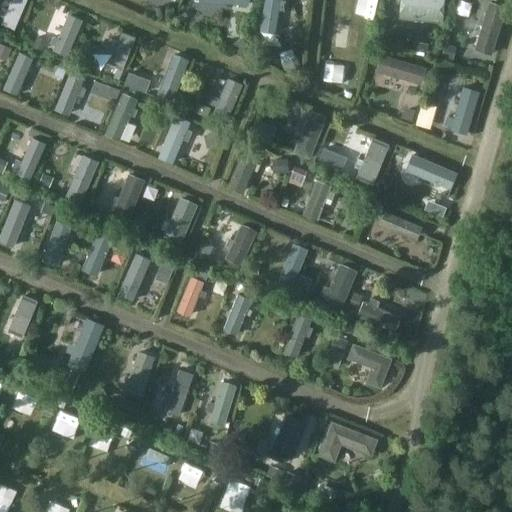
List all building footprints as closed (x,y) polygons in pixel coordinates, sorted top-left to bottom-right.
[(1,24),(13,29),(25,0),(11,0),(7,9),(2,7),(0,11),(0,15),(3,17),(1,24)] [(264,0),(259,32),(274,34),(278,10),(283,11),(285,2),(280,1),(280,0),(264,0)] [(399,0),(398,20),(441,23),(443,0),(399,0)] [(53,37),(50,44),(54,46),(52,51),(66,57),(82,21),(68,14),(57,39),(53,37)] [(114,54),(110,66),(120,69),(133,36),(122,32),(118,41),(109,38),(104,50),(114,54)] [(32,47),(43,52),(47,41),(37,36),(32,47)] [(242,38),(231,45),(237,54),(248,48),(242,38)] [(293,53),(295,40),(281,39),(280,51),(293,53)] [(428,44),(414,41),(411,54),(425,57),(428,44)] [(94,49),(81,43),(75,56),(88,62),(94,49)] [(3,89),(16,95),(32,60),(19,54),(3,89)] [(188,60),(172,54),(156,93),(172,99),(188,60)] [(66,70),(57,66),(53,76),(62,79),(66,70)] [(67,86),(56,115),(69,120),(73,109),(81,112),(86,99),(78,96),(85,76),(68,70),(63,84),(67,86)] [(339,98),(341,74),(319,73),(317,96),(339,98)] [(215,109),(213,113),(229,120),(243,86),(228,80),(219,99),(212,96),(207,106),(215,109)] [(105,98),(115,102),(119,91),(109,87),(105,98)] [(134,113),(130,112),(133,104),(122,100),(107,134),(119,139),(127,118),(131,120),(134,113)] [(176,117),(158,158),(172,164),(182,139),(187,142),(191,132),(186,130),(189,123),(176,117)] [(250,132),(258,135),(263,124),(255,120),(250,132)] [(216,132),(203,135),(206,148),(220,145),(216,132)] [(26,158),(21,172),(33,176),(46,140),(35,136),(30,149),(24,146),(21,156),(26,158)] [(360,169),(351,166),(347,176),(373,187),(390,146),(373,139),(360,169)] [(82,159),(75,175),(70,173),(66,182),(62,181),(58,191),(66,195),(64,200),(78,207),(96,165),(82,159)] [(287,173),(287,160),(271,160),(272,174),(287,173)] [(294,166),(288,183),(300,187),(306,171),(294,166)] [(129,224),(145,181),(128,175),(119,199),(115,197),(112,205),(117,207),(113,218),(129,224)] [(451,211),(448,209),(454,195),(443,190),(445,184),(431,178),(428,183),(413,177),(407,191),(433,202),(429,211),(447,220),(451,211)] [(325,198),(331,200),(334,193),(328,191),(330,186),(316,181),(302,215),(316,220),(323,202),(325,198)] [(197,206),(178,198),(162,237),(181,245),(197,206)] [(94,216),(99,205),(88,200),(83,211),(94,216)] [(54,207),(44,203),(40,212),(50,216),(54,207)] [(12,205),(2,229),(14,233),(19,220),(23,222),(26,213),(23,212),(24,209),(12,205)] [(229,249),(225,259),(242,267),(257,235),(240,227),(233,243),(229,241),(225,247),(229,249)] [(325,297),(323,303),(340,310),(356,272),(339,265),(329,289),(323,287),(320,295),(325,297)] [(206,293),(199,290),(203,282),(190,277),(177,311),(189,316),(197,296),(203,298),(206,293)] [(237,296),(222,332),(236,337),(250,301),(237,296)] [(363,302),(357,317),(393,332),(399,318),(376,308),(379,303),(370,299),(367,304),(363,302)] [(299,316),(296,326),(285,355),(297,360),(305,338),(310,340),(314,330),(310,328),(313,321),(299,316)] [(330,349),(343,354),(348,342),(335,337),(330,349)] [(355,345),(350,359),(371,367),(365,382),(378,387),(389,359),(355,345)] [(41,376),(48,360),(30,353),(24,369),(41,376)] [(70,370),(62,390),(70,394),(79,374),(70,370)] [(168,404),(165,411),(176,415),(191,375),(179,370),(170,395),(165,393),(162,401),(168,404)] [(221,383),(212,414),(210,423),(225,428),(237,388),(221,383)] [(0,397),(0,426),(15,430),(22,403),(0,397)] [(284,416),(267,458),(286,465),(303,424),(284,416)] [(50,418),(42,438),(59,445),(67,425),(50,418)] [(318,454),(331,460),(339,441),(369,453),(375,438),(332,421),(318,454)] [(101,450),(104,439),(83,432),(80,443),(101,450)] [(211,442),(207,452),(220,457),(224,447),(211,442)] [(149,482),(157,463),(136,454),(128,473),(149,482)] [(166,471),(161,492),(185,497),(189,475),(166,471)] [(333,489),(318,484),(314,495),(329,501),(333,489)] [(214,511),(217,511),(240,511),(245,493),(220,487),(214,511)]
